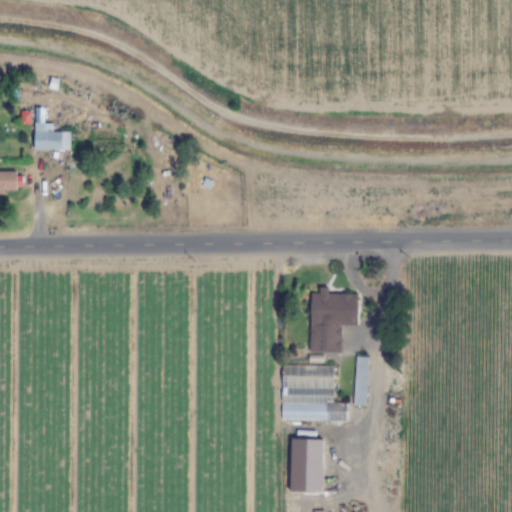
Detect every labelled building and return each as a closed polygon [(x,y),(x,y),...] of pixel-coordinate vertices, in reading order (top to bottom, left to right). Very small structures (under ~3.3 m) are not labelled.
[(34,150),(69,150),(69,133),(43,133),(43,124),(34,124),(34,150)] [(15,173),(0,172),(0,192),(15,192),(15,173)] [(310,294),(308,352),(340,353),(341,327),(357,327),(357,295),(328,294),(328,288),(318,288),(318,294),(310,294)] [(366,358),(353,358),(353,406),(366,406),(366,358)] [(280,420),(345,421),(346,404),(332,403),(333,366),(281,365),(280,420)]
